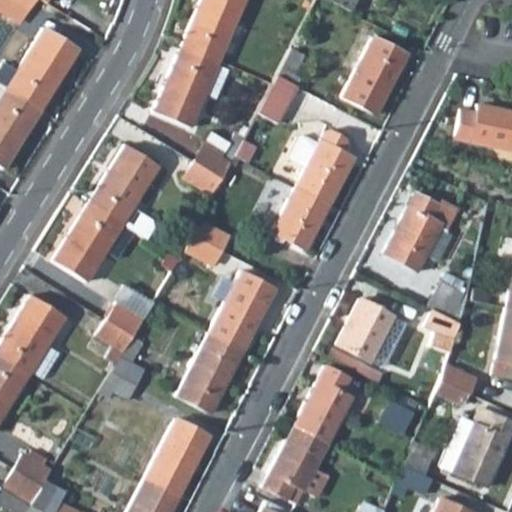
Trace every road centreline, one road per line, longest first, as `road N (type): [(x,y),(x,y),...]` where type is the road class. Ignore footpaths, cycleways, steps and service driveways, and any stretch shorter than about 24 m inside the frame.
road 1 (residential): [(211,511),(469,0)]
road 2 (residential): [(147,0),(0,250)]
